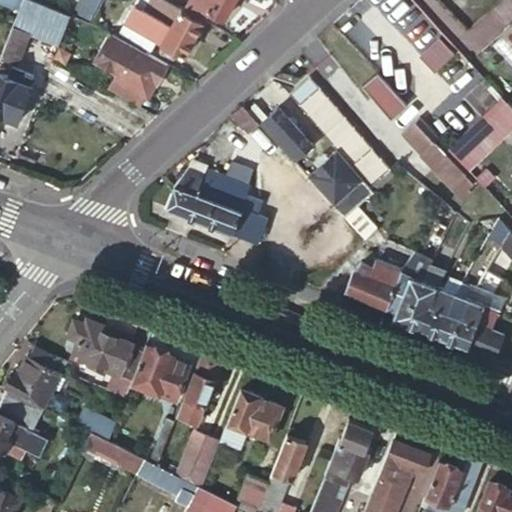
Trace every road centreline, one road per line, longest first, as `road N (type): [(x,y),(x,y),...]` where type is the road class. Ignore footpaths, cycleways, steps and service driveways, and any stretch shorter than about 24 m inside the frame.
road 1 (secondary): [(511,417),(61,241)]
road 2 (tertiary): [(61,241),(318,2)]
